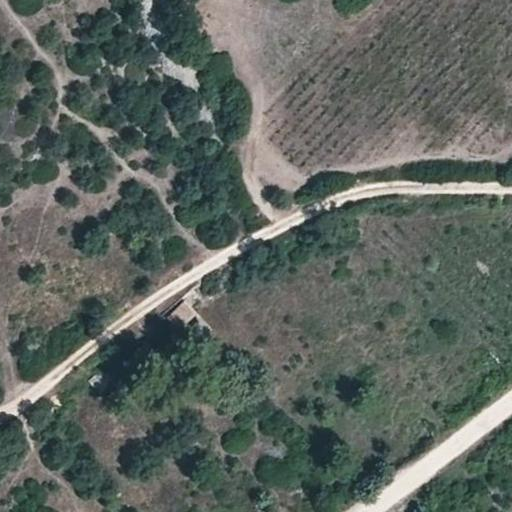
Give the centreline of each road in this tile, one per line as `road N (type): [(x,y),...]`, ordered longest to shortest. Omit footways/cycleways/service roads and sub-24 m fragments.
road 1 (track): [(511,188),(421,185),(364,191),(320,207),(223,256),(0,411)]
road 2 (track): [(511,402),(372,511)]
road 3 (track): [(281,226),(249,176),(260,92),(251,74)]
